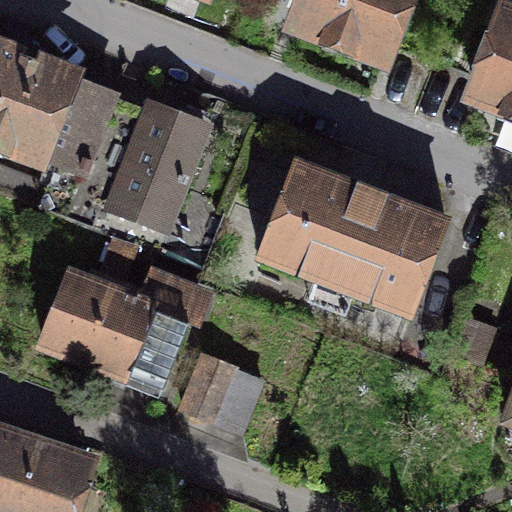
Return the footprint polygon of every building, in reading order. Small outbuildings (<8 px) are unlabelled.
[(404,0),(291,0),(284,18),(382,57),(404,0)] [(511,0),(498,0),(464,91),(511,109),(511,0)] [(114,95),(0,49),(0,147),(81,179),(114,95)] [(208,133),(147,110),(99,232),(160,256),(208,133)] [(445,219),(293,161),(258,254),(409,312),(445,219)] [(142,296),(66,267),(36,346),(161,394),(200,291),(151,272),(142,296)] [(491,331),(461,319),(449,348),(480,360),(491,331)] [(261,382),(202,358),(182,406),(241,430),(261,382)] [(70,511),(88,461),(0,432),(0,511),(70,511)]
